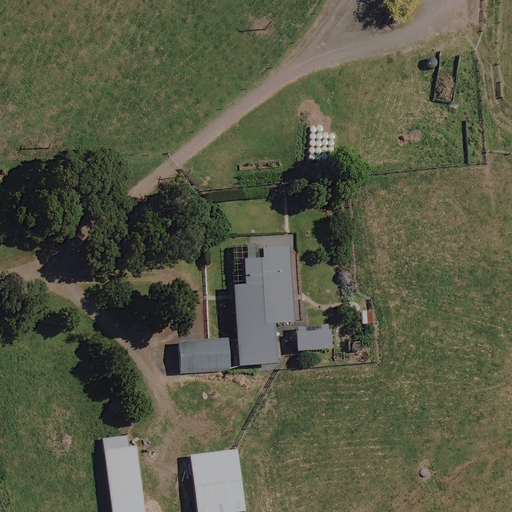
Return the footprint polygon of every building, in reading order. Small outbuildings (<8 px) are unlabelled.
[(288,327),(283,251),(259,253),(259,262),(244,263),(245,289),(233,290),(237,346),(267,344),(266,328),(288,327)] [(329,353),(328,330),(290,332),(292,355),(329,353)] [(225,373),(223,343),(173,346),(175,376),(225,373)] [(107,511),(138,511),(131,450),(126,450),(125,439),(99,442),(107,511)] [(239,511),(232,454),(187,459),(193,511),(239,511)]
